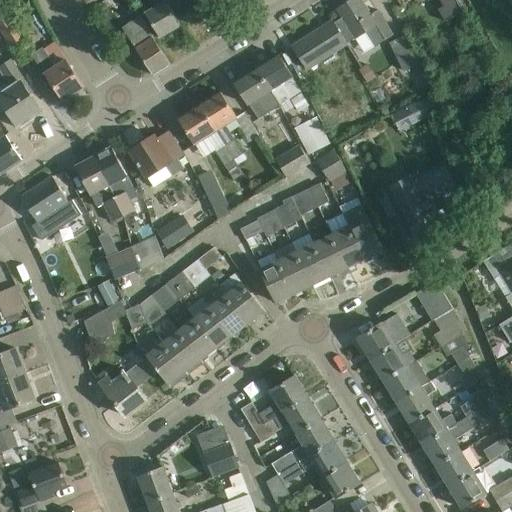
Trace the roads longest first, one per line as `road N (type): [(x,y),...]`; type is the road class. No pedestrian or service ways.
road 1 (residential): [(106,469),(0,220)]
road 2 (residential): [(106,469),(288,338),(312,330)]
road 3 (residential): [(312,330),(511,219)]
road 4 (residential): [(420,511),(312,330)]
road 5 (residential): [(126,104),(290,0)]
road 6 (track): [(450,255),(511,416)]
road 7 (residential): [(0,192),(126,104)]
road 8 (residential): [(126,104),(61,0)]
